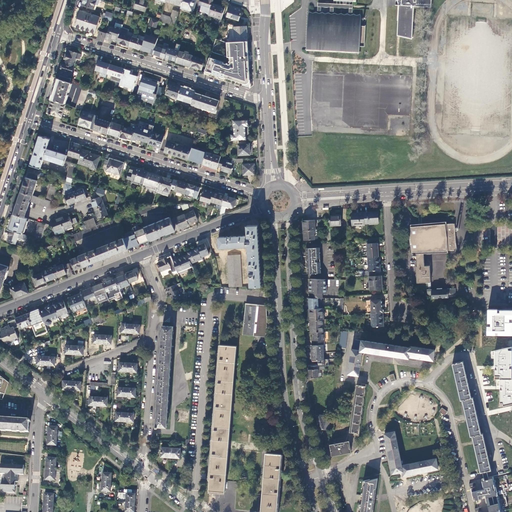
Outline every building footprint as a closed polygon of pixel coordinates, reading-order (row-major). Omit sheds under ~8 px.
[(98,5),(100,0),(83,0),(82,5),(94,9),(95,5),(98,5)] [(136,0),(134,8),(145,12),(148,3),(139,0),(136,0)] [(182,0),(181,6),(180,8),(193,12),(196,0),(182,0)] [(213,0),(203,0),(202,6),(200,10),(208,15),(212,3),(213,0)] [(402,6),(401,36),(405,36),(405,38),(413,39),(415,6),(427,7),(427,0),(398,0),(397,0),(399,6),(402,6)] [(346,4),(347,1),(343,1),(343,4),(318,3),(318,4),(318,14),(321,14),(321,6),(330,7),(330,14),(334,14),(334,7),(349,8),(349,15),(352,15),(353,8),(353,6),(353,5),(346,4)] [(212,3),(208,15),(221,19),(225,8),(212,3)] [(227,16),(238,20),(242,10),(230,6),(227,16)] [(161,14),(160,17),(159,20),(175,25),(179,12),(172,10),(170,17),(161,14)] [(75,27),(95,33),(100,17),(80,11),(75,27)] [(359,51),(359,46),(365,46),(366,25),(362,25),(360,25),(360,23),(360,16),(352,15),(349,15),(334,14),(330,14),(321,14),(318,14),(309,13),(307,49),(305,49),(307,49),(307,50),(308,50),(308,49),(314,50),(314,51),(314,50),(320,50),(320,51),(321,51),(321,50),(326,50),(326,51),(327,51),(327,50),(333,51),(339,51),(339,52),(339,51),(345,51),(345,52),(345,51),(351,52),(352,52),(353,52),(358,52),(358,53),(359,53),(359,52),(361,52),(359,51)] [(148,25),(156,28),(158,20),(150,18),(148,25)] [(229,42),(247,41),(246,26),(234,26),(234,25),(229,23),(228,23),(229,42)] [(120,33),(122,29),(114,26),(112,27),(109,26),(107,34),(106,38),(110,39),(111,38),(118,40),(120,33)] [(100,31),(97,40),(100,41),(104,42),(106,38),(107,34),(100,31)] [(129,46),(132,37),(120,33),(118,40),(117,42),(129,46)] [(146,35),(144,41),(141,50),(153,54),(156,46),(158,38),(146,35)] [(144,41),(132,37),(129,46),(141,50),(144,41)] [(249,81),(247,41),(229,42),(227,42),(228,57),(211,52),(205,71),(245,84),(245,85),(246,84),(247,84),(248,83),(249,82),(249,81)] [(167,50),(156,46),(153,54),(165,58),(167,50)] [(179,51),(168,48),(167,50),(165,58),(176,61),(179,51)] [(63,64),(74,67),(77,58),(79,59),(81,54),(68,50),(63,64)] [(185,53),(179,51),(176,61),(190,66),(194,56),(188,54),(189,53),(185,52),(185,53)] [(205,60),(194,56),(190,66),(202,70),(205,60)] [(98,60),(97,62),(95,70),(100,72),(100,71),(107,73),(110,64),(98,60)] [(72,78),(69,78),(71,73),(72,73),(74,67),(63,64),(60,75),(59,79),(70,82),(72,78)] [(110,64),(107,73),(121,78),(124,69),(110,64)] [(124,69),(121,78),(119,84),(133,89),(138,76),(130,74),(131,71),(124,69)] [(152,80),(143,77),(138,93),(142,95),(142,97),(154,101),(161,81),(152,79),(152,80)] [(59,79),(58,78),(51,100),(65,104),(71,83),(70,82),(59,79)] [(178,98),(181,88),(169,84),(166,94),(178,98)] [(88,92),(89,89),(83,87),(76,108),(82,110),(88,92)] [(195,92),(181,88),(178,98),(178,99),(192,104),(195,93),(195,92)] [(195,93),(192,104),(191,104),(215,112),(219,101),(208,97),(209,96),(206,95),(205,96),(195,93)] [(118,102),(104,97),(102,104),(116,109),(118,102)] [(65,104),(51,100),(49,108),(47,113),(48,113),(49,114),(51,115),(51,114),(61,118),(66,104),(65,104)] [(94,115),(82,111),(78,124),(90,128),(94,115)] [(97,118),(94,129),(108,134),(111,122),(97,118)] [(139,120),(137,126),(132,140),(136,141),(137,139),(148,143),(152,132),(154,126),(146,124),(146,123),(139,120)] [(248,126),(248,120),(233,120),(234,135),(232,135),(232,141),(246,140),(245,126),(248,126)] [(123,127),(124,126),(112,122),(111,122),(108,134),(120,138),(123,127)] [(123,127),(120,138),(125,139),(126,138),(132,140),(137,126),(131,124),(130,127),(129,126),(129,128),(128,127),(128,129),(123,127)] [(160,148),(164,136),(152,132),(148,143),(148,144),(160,148)] [(40,136),(30,165),(40,168),(44,159),(64,166),(64,165),(70,167),(66,177),(67,177),(73,179),(77,165),(65,161),(67,155),(47,148),(50,139),(40,136)] [(182,158),(188,160),(192,148),(168,140),(164,152),(167,153),(182,158)] [(238,144),(239,155),(250,155),(249,144),(238,144)] [(83,149),(71,145),(68,155),(80,159),(83,149)] [(192,148),(188,160),(202,164),(206,153),(192,148)] [(90,152),(83,149),(80,159),(78,163),(96,169),(100,156),(90,153),(90,152)] [(221,157),(206,152),(206,153),(202,164),(217,169),(218,166),(220,158),(221,157)] [(106,170),(120,175),(124,163),(110,158),(109,160),(106,159),(102,169),(106,170)] [(220,158),(218,166),(222,168),(221,170),(231,174),(234,164),(235,161),(232,160),(231,163),(224,161),(224,160),(220,158)] [(243,164),(243,175),(255,174),(254,163),(243,164)] [(40,168),(30,165),(27,177),(38,181),(39,181),(40,177),(42,178),(44,173),(41,172),(42,169),(40,168)] [(148,172),(131,166),(127,178),(132,180),(131,182),(143,186),(148,172)] [(162,176),(148,172),(143,186),(151,189),(150,191),(156,193),(157,190),(162,176)] [(174,180),(162,176),(157,190),(169,194),(174,180)] [(38,181),(27,177),(22,192),(32,195),(33,195),(38,181)] [(188,183),(178,180),(175,191),(184,194),(185,193),(188,183)] [(197,186),(188,183),(185,193),(193,196),(193,197),(194,196),(197,197),(197,198),(201,187),(200,187),(200,188),(197,187),(197,186)] [(53,202),(57,186),(54,185),(51,185),(46,200),(53,202)] [(83,188),(74,192),(78,202),(82,200),(87,198),(83,188)] [(95,194),(103,197),(105,190),(97,188),(95,194)] [(214,192),(204,189),(201,200),(210,203),(211,201),(214,192)] [(32,195),(22,192),(14,214),(24,218),(32,195)] [(78,202),(74,192),(64,196),(68,205),(78,202)] [(225,195),(214,192),(211,201),(217,204),(216,208),(220,209),(221,205),(222,205),(225,195)] [(51,208),(53,202),(46,200),(33,195),(31,202),(51,208)] [(236,199),(225,195),(222,205),(231,208),(232,208),(233,208),(233,207),(234,207),(234,206),(236,199)] [(95,209),(104,206),(101,196),(91,200),(92,204),(95,209)] [(146,206),(137,209),(140,216),(146,213),(168,212),(165,205),(146,206)] [(108,215),(104,206),(95,209),(96,212),(98,219),(108,215)] [(184,214),(188,225),(198,221),(194,211),(184,214)] [(378,212),(365,213),(365,223),(379,222),(378,212)] [(353,226),(365,225),(365,223),(365,213),(352,213),(353,226)] [(28,219),(24,218),(14,214),(9,230),(22,234),(23,232),(25,232),(26,229),(24,229),(28,219)] [(71,220),(69,214),(59,217),(63,228),(71,225),(77,223),(76,218),(71,220)] [(175,230),(188,225),(184,214),(171,220),(175,230)] [(329,219),(330,226),(341,225),(341,215),(329,216),(329,219)] [(63,228),(59,217),(54,219),(50,221),(55,235),(65,232),(64,231),(63,228)] [(175,230),(171,220),(170,217),(145,228),(149,239),(150,240),(175,230)] [(118,225),(115,218),(114,218),(96,225),(91,227),(86,229),(71,235),(74,242),(118,225)] [(316,230),(315,220),(303,220),(304,230),(314,230),(316,230)] [(45,224),(43,224),(38,222),(34,238),(41,240),(45,224)] [(416,253),(424,253),(448,252),(448,250),(456,250),(457,248),(456,243),(455,223),(446,224),(446,222),(421,224),(410,225),(411,233),(410,233),(410,239),(411,246),(412,253),(416,253)] [(251,287),(262,286),(261,270),(259,240),(258,225),(248,226),(248,238),(246,238),(246,236),(219,237),(219,249),(249,247),(251,287)] [(142,229),(134,232),(135,235),(139,243),(149,239),(145,228),(144,227),(141,228),(142,229)] [(314,230),(304,230),(304,240),(315,239),(314,233),(314,230)] [(7,241),(16,244),(19,234),(11,231),(7,241)] [(139,244),(139,243),(135,235),(124,239),(127,247),(133,245),(134,246),(139,244)] [(127,247),(124,239),(123,238),(79,256),(80,256),(84,266),(128,249),(127,247)] [(376,243),(376,238),(368,239),(368,244),(368,257),(378,257),(378,243),(376,243)] [(205,243),(198,246),(199,248),(202,257),(210,254),(207,248),(205,243)] [(306,248),(307,273),(321,272),(320,247),(306,248)] [(191,263),(203,259),(202,257),(199,248),(187,252),(188,255),(191,263)] [(424,253),(416,253),(417,266),(416,266),(417,283),(428,282),(428,289),(427,289),(427,295),(431,295),(431,298),(448,298),(448,296),(455,296),(455,288),(447,288),(448,291),(432,291),(431,289),(430,266),(424,266),(424,259),(424,253)] [(191,263),(188,255),(184,257),(181,258),(173,261),(177,271),(178,273),(193,267),(191,263)] [(229,287),(242,287),(240,255),(228,256),(229,287)] [(74,270),(84,266),(80,256),(70,260),(71,262),(74,270)] [(163,261),(158,263),(161,271),(171,268),(173,272),(177,271),(173,261),(171,256),(163,260),(163,261)] [(378,257),(368,257),(369,271),(363,271),(363,276),(369,276),(374,276),(374,270),(380,270),(379,257),(378,257)] [(74,270),(71,262),(64,265),(67,273),(67,274),(68,277),(71,276),(76,274),(74,270)] [(0,282),(3,284),(9,267),(0,263),(0,282)] [(64,265),(63,264),(53,268),(56,278),(67,273),(64,265)] [(56,278),(53,268),(52,267),(42,271),(42,273),(46,282),(56,278)] [(135,272),(126,275),(129,283),(138,279),(135,272)] [(36,286),(46,282),(42,273),(33,277),(36,286)] [(119,289),(130,284),(129,283),(126,275),(126,274),(115,278),(119,287),(119,289)] [(382,275),(374,276),(369,276),(370,290),(383,289),(382,275)] [(119,287),(115,278),(103,284),(106,292),(119,287)] [(327,293),(327,279),(310,279),(310,285),(309,285),(309,298),(319,298),(323,298),(322,293),(327,293)] [(28,293),(24,282),(10,288),(15,298),(19,296),(28,293)] [(182,282),(170,287),(172,294),(171,294),(173,298),(188,299),(188,293),(186,292),(184,287),(182,282)] [(106,292),(103,284),(92,288),(95,296),(98,303),(109,299),(106,292)] [(95,296),(92,288),(80,292),(81,294),(84,300),(95,296)] [(84,300),(81,294),(68,299),(74,312),(86,307),(84,300)] [(323,309),(323,304),(319,304),(319,298),(309,298),(310,309),(323,309)] [(383,313),(384,313),(383,307),(382,299),(371,299),(371,313),(383,313)] [(68,312),(64,301),(54,305),(54,307),(58,316),(68,312)] [(246,303),(243,334),(254,335),(257,304),(246,303)] [(257,304),(254,335),(267,337),(267,319),(267,305),(257,304)] [(58,316),(54,307),(53,307),(46,310),(40,313),(44,323),(45,323),(46,324),(48,325),(51,324),(52,321),(51,320),(58,317),(58,316)] [(44,323),(40,313),(39,309),(27,314),(31,324),(36,336),(48,332),(44,323)] [(310,309),(309,309),(310,320),(323,319),(324,319),(323,309),(310,309)] [(511,310),(488,309),(486,336),(511,336),(511,310)] [(383,313),(371,313),(372,327),(384,326),(383,313)] [(31,324),(27,314),(16,318),(16,320),(19,326),(20,329),(31,324)] [(323,319),(310,320),(311,333),(313,333),(323,332),(323,319)] [(19,326),(16,320),(12,321),(8,322),(9,325),(5,326),(5,327),(2,328),(2,335),(2,337),(1,338),(7,343),(18,339),(14,328),(19,326)] [(130,333),(131,325),(122,324),(121,332),(130,333)] [(140,325),(131,325),(130,333),(139,333),(140,325)] [(160,336),(160,338),(162,338),(161,349),(159,349),(159,351),(159,353),(161,353),(160,365),(158,365),(158,367),(158,368),(160,369),(159,380),(157,380),(157,382),(157,384),(159,384),(158,396),(156,396),(156,398),(156,400),(157,400),(157,414),(155,414),(155,416),(155,417),(156,418),(156,425),(167,426),(173,327),(163,326),(162,334),(160,334),(160,336)] [(347,331),(341,330),(341,331),(339,345),(339,347),(346,348),(347,331)] [(324,332),(323,332),(313,333),(313,340),(312,340),(312,345),(323,344),(325,344),(324,337),(325,337),(324,332)] [(102,343),(103,335),(94,334),(93,343),(102,343)] [(112,336),(103,335),(102,343),(111,344),(112,336)] [(353,349),(360,351),(362,340),(355,339),(353,349)] [(371,352),(385,354),(386,344),(362,340),(360,351),(362,351),(371,352)] [(323,344),(312,345),(311,345),(312,358),(324,357),(323,352),(323,344)] [(409,356),(410,348),(386,344),(385,354),(395,355),(409,358),(409,356)] [(74,354),(75,346),(66,345),(65,353),(74,354)] [(209,490),(225,491),(237,346),(221,345),(220,355),(218,379),(216,402),(215,426),(212,453),(211,476),(209,490)] [(83,346),(75,346),(74,354),(83,355),(83,346)] [(410,346),(410,348),(409,356),(420,358),(433,360),(435,350),(410,346)] [(500,387),(500,407),(511,404),(511,379),(511,347),(491,351),(491,358),(494,358),(494,380),(497,380),(497,387),(500,387)] [(360,367),(362,351),(360,351),(353,349),(352,349),(349,373),(358,375),(360,367)] [(323,352),(324,357),(324,359),(330,359),(337,358),(338,351),(323,352)] [(46,365),(46,356),(37,356),(37,364),(46,365)] [(55,357),(46,356),(46,365),(55,366),(55,357)] [(329,366),(330,359),(324,359),(324,357),(312,358),(312,360),(317,360),(318,366),(324,366),(329,366)] [(455,373),(457,382),(467,380),(466,372),(466,369),(465,369),(463,361),(452,364),(455,373)] [(128,371),(128,363),(120,362),(119,371),(128,371)] [(138,364),(128,363),(128,371),(137,372),(138,364)] [(308,378),(321,378),(321,373),(318,373),(318,370),(308,370),(308,378)] [(0,391),(5,393),(9,383),(0,375),(0,391)] [(72,390),(72,381),(63,380),(63,389),(72,390)] [(461,400),(462,400),(472,398),(470,390),(470,387),(469,387),(467,380),(457,382),(459,391),(461,400)] [(81,382),(72,381),(72,390),(81,390),(81,382)] [(359,435),(364,386),(355,385),(350,434),(359,435)] [(117,396),(126,397),(127,388),(118,387),(117,396)] [(127,388),(126,397),(135,397),(136,388),(127,388)] [(89,405),(98,406),(99,397),(89,396),(89,405)] [(99,397),(98,406),(107,406),(108,397),(99,397)] [(464,409),(466,418),(477,416),(475,409),(476,408),(475,405),(473,398),(472,398),(462,400),(464,409)] [(116,421),(125,421),(125,413),(116,412),(116,421)] [(125,413),(125,421),(134,422),(134,413),(125,413)] [(319,415),(319,430),(328,430),(328,415),(319,415)] [(0,430),(29,432),(29,422),(30,422),(30,421),(29,421),(29,420),(22,420),(22,418),(18,417),(18,420),(2,419),(3,416),(0,416),(0,430)] [(471,436),(472,436),(481,434),(479,426),(480,426),(479,423),(477,416),(466,418),(469,427),(471,436)] [(49,427),(48,436),(57,437),(58,428),(49,427)] [(387,444),(390,457),(400,456),(395,432),(385,434),(387,444)] [(481,434),(472,436),(474,446),(476,454),(487,452),(485,444),(486,444),(485,441),(483,434),(481,434)] [(57,437),(48,436),(48,445),(57,446),(57,437)] [(329,445),(331,457),(351,453),(349,441),(329,445)] [(161,457),(170,457),(171,448),(161,447),(161,457)] [(171,448),(170,457),(179,458),(180,449),(171,448)] [(487,452),(476,454),(478,463),(481,472),(482,472),(487,471),(491,470),(489,462),(490,462),(489,459),(487,452)] [(261,511),(277,511),(279,489),(281,467),(282,454),(266,453),(261,511)] [(400,456),(390,457),(393,473),(399,472),(400,473),(403,472),(404,475),(406,475),(414,473),(412,463),(402,465),(400,456)] [(47,458),(46,469),(56,470),(56,459),(47,458)] [(412,463),(414,473),(424,471),(438,468),(436,459),(412,463)] [(3,464),(0,464),(0,473),(5,474),(4,479),(2,479),(1,492),(15,493),(15,482),(18,482),(18,477),(16,477),(16,474),(18,474),(23,475),(24,465),(10,465),(3,464)] [(56,470),(46,469),(46,480),(55,481),(56,470)] [(482,480),(492,478),(492,476),(488,476),(487,471),(482,472),(484,478),(482,478),(482,480)] [(102,482),(111,483),(112,474),(103,473),(102,482)] [(504,476),(492,478),(482,480),(483,485),(484,489),(476,491),(472,491),(474,500),(483,498),(482,495),(486,495),(487,499),(488,499),(488,501),(487,501),(489,511),(501,511),(500,506),(507,505),(505,497),(503,498),(501,489),(508,487),(506,480),(505,480),(504,476)] [(372,511),(373,511),(376,488),(378,478),(370,480),(370,479),(363,480),(361,495),(364,495),(363,499),(362,499),(362,503),(360,503),(358,511),(372,511)] [(111,492),(111,483),(102,482),(102,491),(111,492)] [(45,494),(44,505),(53,506),(54,494),(45,494)] [(126,503),(135,503),(135,495),(127,494),(126,503)] [(126,511),(134,511),(135,503),(126,503),(126,511)]
